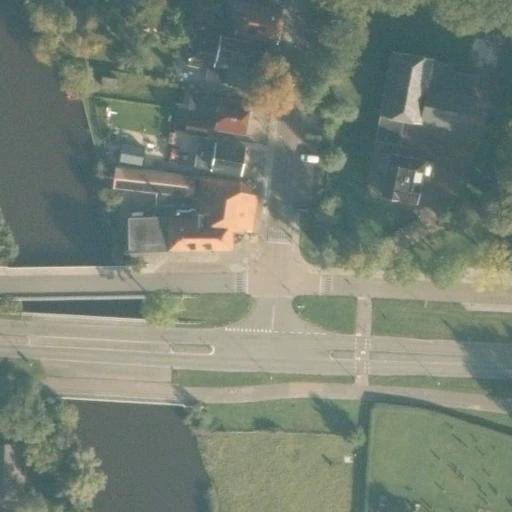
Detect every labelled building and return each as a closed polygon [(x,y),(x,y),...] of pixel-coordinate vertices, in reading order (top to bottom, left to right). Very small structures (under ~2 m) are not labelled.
[(283,10),(242,3),(237,36),(277,43),(283,10)] [(221,32),(229,34),(232,18),(225,16),(224,20),(220,19),(221,32)] [(218,39),(194,34),(188,66),(212,71),(210,82),(254,90),(262,45),(219,37),(218,39)] [(466,133),(476,78),(451,72),(453,64),(434,60),(434,59),(392,50),(377,130),(374,142),(395,146),(400,119),(420,123),(419,125),(434,128),(434,126),(466,133)] [(230,95),(221,94),(215,130),(245,135),(247,117),(250,116),(252,109),(249,105),(250,103),(230,99),(230,95)] [(207,121),(187,117),(184,132),(205,136),(207,121)] [(215,141),(215,144),(198,141),(194,166),(241,173),(246,146),(215,141)] [(145,164),(149,147),(125,142),(121,159),(145,164)] [(425,161),(391,154),(382,195),(385,195),(385,196),(388,199),(392,200),(396,198),(397,198),(416,202),(425,161)] [(251,231),(257,196),(240,182),(196,175),(115,166),(112,188),(193,197),(192,203),(157,204),(157,217),(129,218),(129,251),(231,249),(231,245),(236,243),(241,240),(244,236),(246,231),(251,231)] [(0,496),(23,497),(24,443),(0,442),(0,496)]
